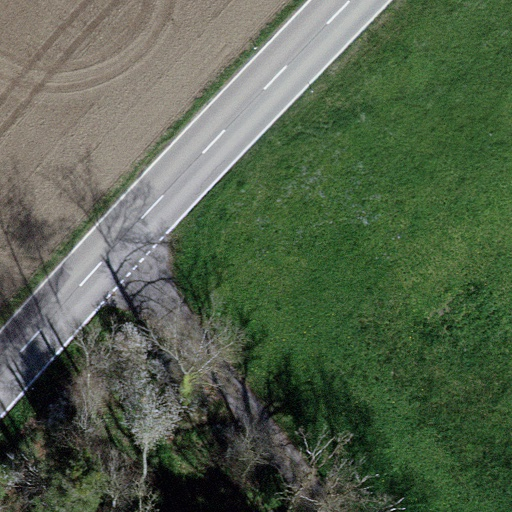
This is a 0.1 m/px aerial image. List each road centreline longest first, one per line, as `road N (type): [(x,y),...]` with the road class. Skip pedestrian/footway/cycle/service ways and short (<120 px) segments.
road 1 (secondary): [(0,385),(358,0)]
road 2 (track): [(317,511),(120,249)]
